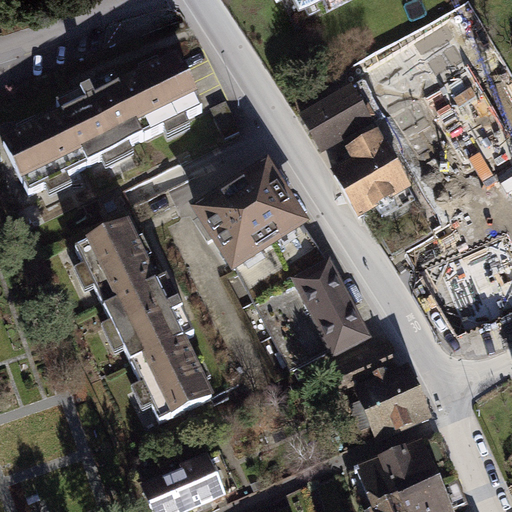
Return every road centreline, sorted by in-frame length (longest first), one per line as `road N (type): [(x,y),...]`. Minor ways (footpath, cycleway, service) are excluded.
road 1 (residential): [(448,401),(202,0)]
road 2 (unknown): [(280,125),(98,247),(106,283),(164,403)]
road 3 (residential): [(0,53),(141,0)]
road 4 (residential): [(499,511),(448,401)]
